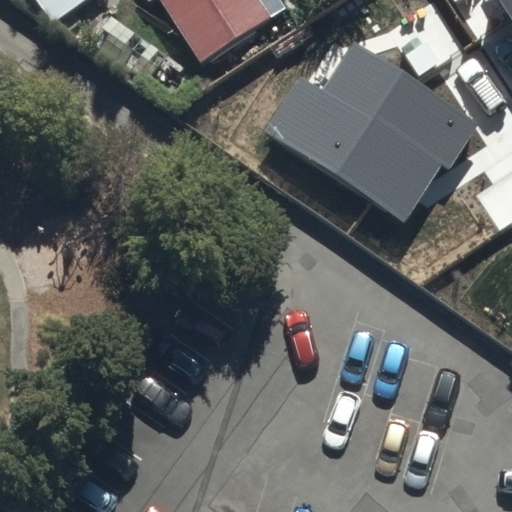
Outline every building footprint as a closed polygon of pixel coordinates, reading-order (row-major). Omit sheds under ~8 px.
[(104,0),(32,0),(55,33),(104,0)] [(256,0),(156,0),(205,77),(276,32),(256,0)] [(511,0),(495,0),(511,25),(511,0)] [(480,118),(354,38),(322,89),(300,75),(263,133),(403,221),(440,162),(448,167),(480,118)] [(511,220),(511,163),(502,154),(446,215),(485,250),(511,220)]
